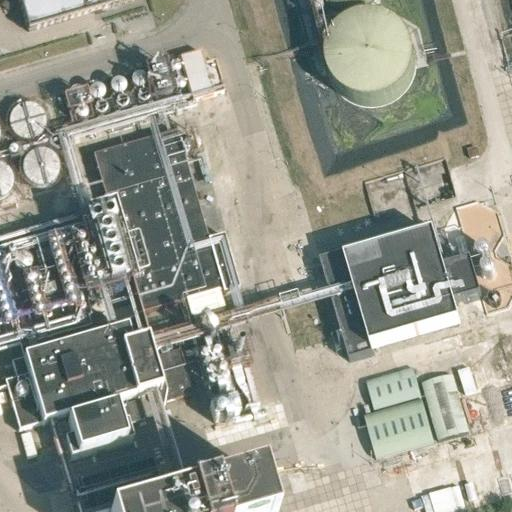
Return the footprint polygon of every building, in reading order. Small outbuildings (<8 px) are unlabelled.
[(142,1),(141,0),(16,0),(27,34),(142,1)] [(316,0),(323,5),(330,9),(339,11),(348,12),(357,10),(366,7),(373,2),(375,0),(316,0)] [(328,57),(327,66),(328,74),(331,82),(336,90),(342,97),(349,103),(356,106),(364,108),(373,108),(382,107),(389,105),(396,101),(403,95),(409,88),(413,79),(415,72),(415,63),(414,55),(411,46),(407,38),(402,33),(395,27),(388,24),(379,21),(370,20),(361,22),(353,24),(345,29),(339,35),(333,42),(330,49),(328,57)] [(179,62),(192,105),(224,96),(215,65),(204,68),(201,56),(179,62)] [(146,84),(144,81),(142,79),(140,78),(137,78),(134,79),(132,81),(130,83),(130,86),(130,88),(131,91),(133,93),(136,94),(139,94),(142,93),(144,92),(145,89),(146,86),(146,84)] [(124,88),(123,86),(120,85),(118,84),(115,84),(112,85),(110,87),(109,90),(109,93),(110,95),(111,98),(114,99),(116,100),(119,100),(122,98),(124,96),(125,94),(125,91),(124,88)] [(88,97),(89,102),(92,105),(96,106),(99,105),(100,104),(103,101),(103,96),(103,94),(100,91),(97,90),(95,90),(91,92),(90,93),(88,97)] [(43,135),(45,130),(45,126),(44,121),(42,116),(39,113),(35,110),(31,108),(26,108),(21,109),(17,111),(13,114),(11,118),(9,122),(8,127),(9,132),(11,136),(14,140),(18,142),(23,144),(27,145),(32,144),(37,142),(40,139),(43,135)] [(219,295),(222,294),(207,244),(176,136),(93,160),(139,318),(185,304),(186,305),(191,322),(224,313),(219,295)] [(470,162),(480,160),(477,150),(468,152),(470,162)] [(23,165),(21,173),(23,179),(25,183),(27,186),(30,188),(34,190),(41,191),(48,190),(51,188),(54,185),(58,179),(59,172),(57,165),(53,159),(47,155),(40,154),(33,155),(27,159),(23,165)] [(8,198),(12,191),(13,184),(10,176),(5,171),(0,168),(0,202),(2,202),(8,198)] [(207,244),(223,298),(239,293),(223,239),(207,244)] [(482,300),(473,269),(472,265),(444,273),(434,239),(346,264),(344,258),(322,265),(329,291),(350,364),(373,358),(371,351),(459,326),(454,308),(470,304),(482,300)] [(22,259),(18,260),(15,262),(13,265),(13,269),(14,273),(17,276),(21,277),(25,276),(28,274),(30,271),(30,267),(29,263),(26,260),(22,259)] [(159,395),(160,395),(146,345),(131,349),(126,333),(116,336),(116,337),(25,364),(24,363),(12,366),(16,383),(5,386),(19,434),(42,427),(42,429),(43,429),(43,427),(158,394),(159,395)] [(150,355),(164,405),(190,397),(176,348),(150,355)] [(413,371),(366,385),(375,414),(422,401),(413,371)] [(453,378),(422,387),(438,445),(469,436),(453,378)] [(422,404),(364,420),(376,463),(434,446),(422,404)] [(77,461),(125,446),(114,412),(67,427),(77,461)] [(72,491),(77,511),(136,511),(162,504),(152,468),(72,491)] [(272,511),(262,476),(138,511),(272,511)] [(461,485),(422,495),(426,511),(453,511),(467,508),(461,485)]
